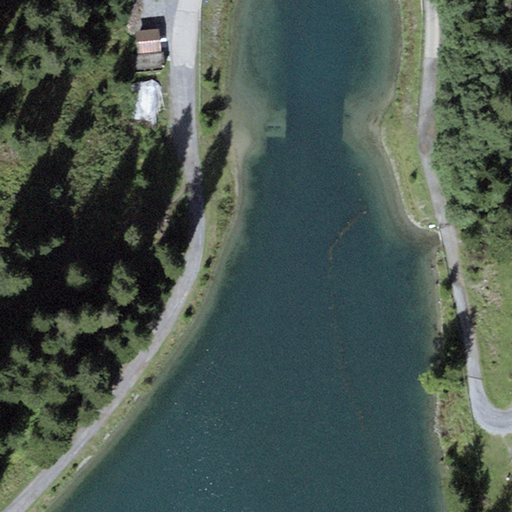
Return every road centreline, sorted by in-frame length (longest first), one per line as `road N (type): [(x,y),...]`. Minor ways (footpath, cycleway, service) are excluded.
road 1 (track): [(425,0),(422,149),(481,409),(506,432),(511,419)]
road 2 (track): [(191,186),(194,246),(174,309),(40,486),(10,511)]
road 3 (track): [(178,0),(191,186)]
